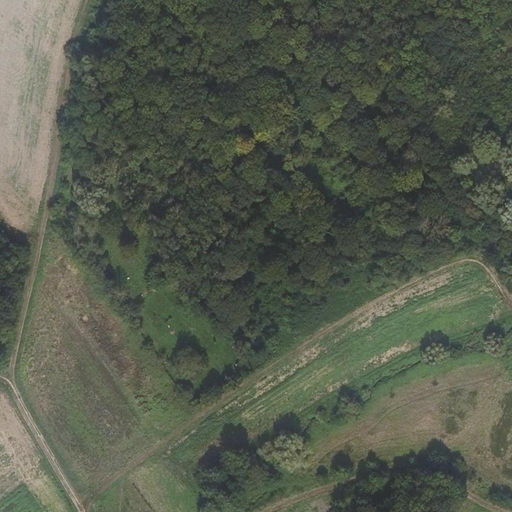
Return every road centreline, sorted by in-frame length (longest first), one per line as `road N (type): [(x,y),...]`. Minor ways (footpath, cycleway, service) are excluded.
road 1 (track): [(511,301),(479,258),(460,258),(336,326),(78,506)]
road 2 (track): [(89,0),(6,375)]
road 3 (track): [(511,511),(406,451),(268,511)]
road 4 (track): [(6,375),(78,506)]
